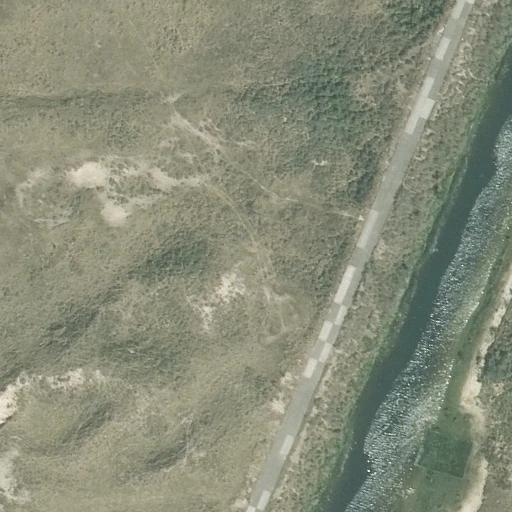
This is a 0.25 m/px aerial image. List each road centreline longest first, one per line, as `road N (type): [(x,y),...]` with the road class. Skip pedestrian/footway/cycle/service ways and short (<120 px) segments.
road 1 (track): [(252,511),(460,0)]
road 2 (track): [(511,295),(428,511)]
